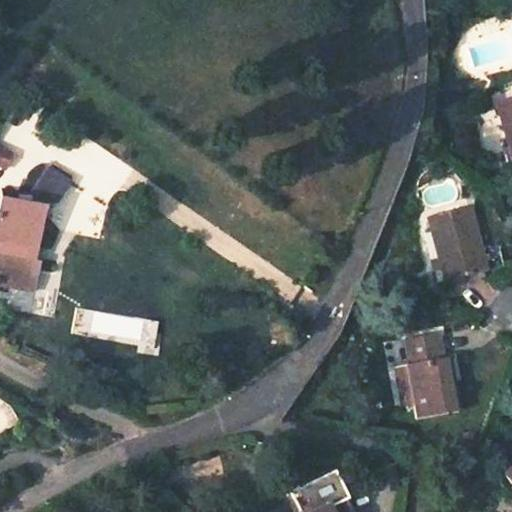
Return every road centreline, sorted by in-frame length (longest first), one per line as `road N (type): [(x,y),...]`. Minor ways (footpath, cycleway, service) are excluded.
road 1 (residential): [(150,442),(252,400),(324,341),(408,114),(417,60),(412,0)]
road 2 (residential): [(0,362),(150,442)]
road 3 (residential): [(24,511),(70,478),(150,442)]
